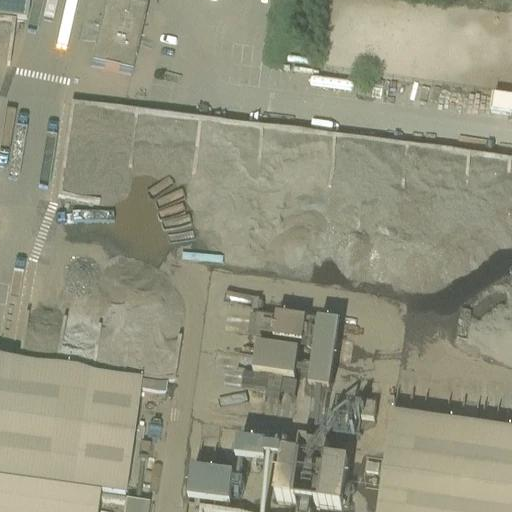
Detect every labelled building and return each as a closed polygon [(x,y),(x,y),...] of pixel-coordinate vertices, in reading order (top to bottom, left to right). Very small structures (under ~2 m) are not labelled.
[(0,0),(0,19),(26,22),(28,0),(0,0)] [(103,4),(88,70),(130,80),(145,13),(103,4)] [(322,398),(331,331),(263,322),(258,354),(242,351),(238,380),(266,384),(262,416),(308,423),(311,397),(322,398)] [(0,484),(123,502),(137,403),(140,383),(0,363),(0,484)] [(511,511),(511,435),(392,419),(378,511),(511,511)] [(256,508),(285,511),(336,511),(343,468),(306,463),(300,507),(276,504),(282,465),(263,462),(256,508)]
